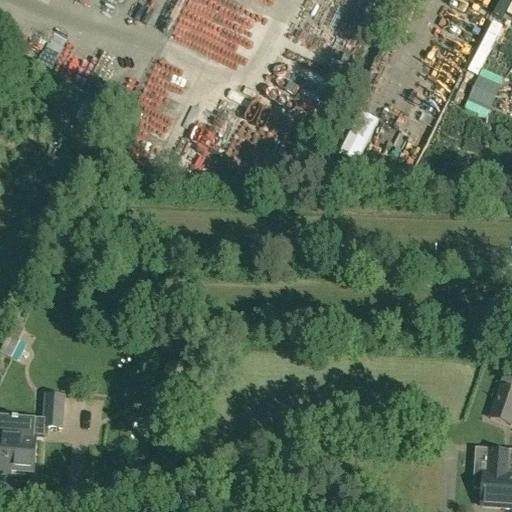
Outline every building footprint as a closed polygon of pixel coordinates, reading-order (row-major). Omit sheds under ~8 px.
[(451,41),(442,58),(462,68),(471,51),(451,41)] [(164,379),(162,387),(180,392),(184,393),(192,366),(191,366),(169,360),(164,379)] [(511,423),(511,393),(503,390),(490,423),(510,430),(511,423)] [(64,398),(46,397),(44,420),(44,429),(45,429),(62,430),(64,398)] [(34,473),(36,440),(34,440),(34,437),(44,438),(45,429),(44,429),(44,420),(34,419),(34,421),(17,420),(18,418),(12,418),(12,420),(0,419),(0,471),(34,473)] [(505,509),(507,475),(509,453),(489,452),(487,474),(474,473),(473,489),(481,490),(480,508),(505,509)]
